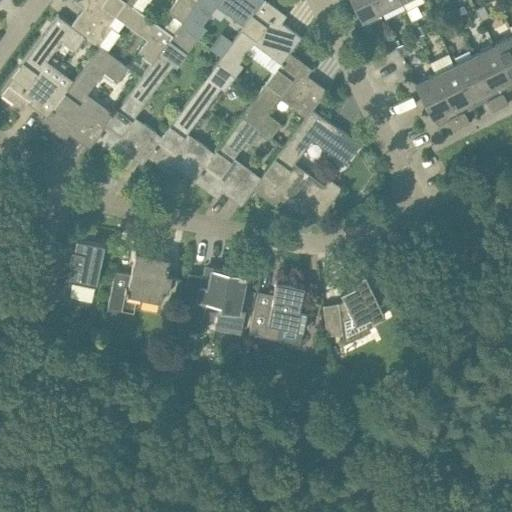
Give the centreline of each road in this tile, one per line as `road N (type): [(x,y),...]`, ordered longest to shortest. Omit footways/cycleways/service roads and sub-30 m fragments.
road 1 (residential): [(394,217),(353,240),(310,243),(164,220),(71,192),(0,141)]
road 2 (residential): [(394,217),(403,204),(403,168),(317,0)]
